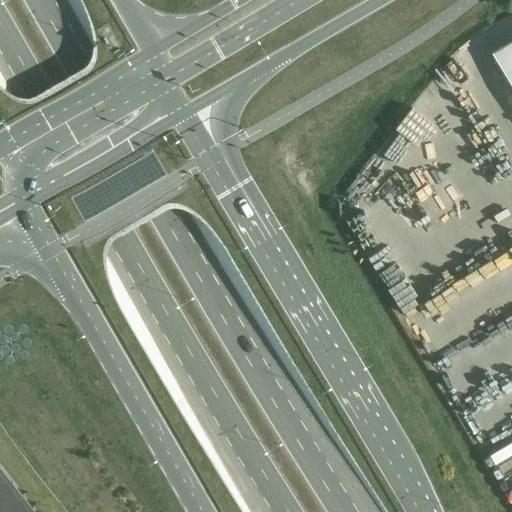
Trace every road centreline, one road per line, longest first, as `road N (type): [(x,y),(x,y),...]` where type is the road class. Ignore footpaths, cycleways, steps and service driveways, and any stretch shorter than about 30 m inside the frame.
road 1 (primary): [(346,511),(34,0)]
road 2 (primary): [(0,29),(290,511)]
road 3 (primary): [(429,511),(187,114)]
road 4 (primary): [(23,209),(199,511)]
road 5 (tertiary): [(187,114),(381,0)]
road 6 (secondary): [(151,51),(0,146)]
road 7 (secondary): [(167,77),(37,155),(26,173)]
road 8 (tertiary): [(297,0),(167,77)]
road 9 (secondary): [(58,189),(187,114)]
